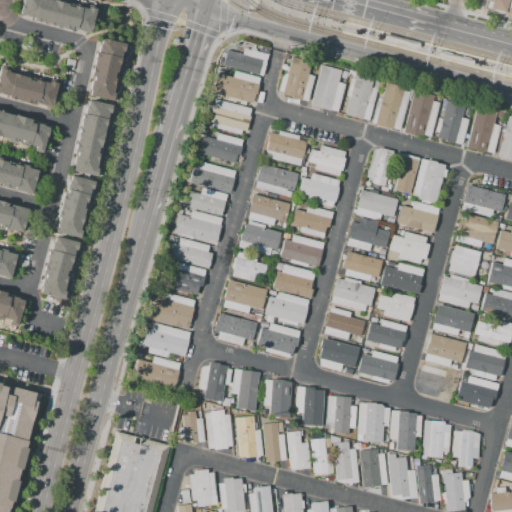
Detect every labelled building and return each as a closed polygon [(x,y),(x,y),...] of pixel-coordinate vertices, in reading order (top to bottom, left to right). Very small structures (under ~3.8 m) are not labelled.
[(17,14),(20,0),(53,0),(67,4),(66,6),(72,7),(72,5),(86,9),(87,6),(94,8),(88,33),(69,28),(68,31),(31,21),(32,18),(17,14)] [(511,0),(484,0),(482,9),(511,16),(511,0)] [(384,35),(382,40),(416,49),(417,44),(384,35)] [(112,102),(87,97),(91,78),(89,77),(91,66),(92,66),(93,60),(93,59),(94,52),(97,53),(100,38),(125,44),(123,52),(121,51),(119,58),(121,58),(119,66),(117,65),(115,73),(113,73),(112,78),(114,79),(111,93),(114,94),(112,102)] [(265,55),(260,76),(218,66),(219,59),(223,60),(225,50),(240,54),(242,49),(265,55)] [(438,52),(437,57),(470,66),(472,61),(438,52)] [(306,102),(301,100),(301,101),(290,98),(290,97),(281,95),(281,92),(277,91),(281,73),(286,74),(290,57),(310,62),(307,75),(313,76),(306,102)] [(336,112),(329,110),(329,111),(308,105),(319,65),(340,70),(337,82),(344,84),(336,112)] [(56,83),(49,108),(30,103),(30,105),(5,99),(6,96),(0,94),(0,68),(8,70),(7,73),(47,83),(48,81),(56,83)] [(259,78),(255,95),(254,94),(251,103),(246,102),(245,106),(237,104),(238,102),(231,100),(231,98),(219,95),(219,97),(210,95),(216,74),(232,78),(234,71),(259,78)] [(376,90),(368,121),(344,115),(345,112),(340,111),(349,78),(353,79),(354,74),(372,79),(370,88),(376,90)] [(398,130),(392,129),(391,130),(370,124),(377,98),(380,99),(384,83),(402,88),(401,90),(408,92),(398,130)] [(438,103),(429,138),(402,130),(413,90),(433,95),(431,101),(438,103)] [(97,177),(70,171),(74,153),(72,152),(81,114),(82,114),(86,99),(112,105),(110,113),(107,113),(105,120),(107,121),(106,128),(103,127),(95,167),(96,167),(95,169),(99,169),(97,177)] [(214,100),(249,109),(247,116),(249,117),(245,133),(240,131),(239,135),(209,127),(210,122),(208,122),(214,100)] [(461,146),(444,141),(444,140),(435,138),(437,132),(434,131),(437,119),(440,119),(445,101),(464,106),(463,110),(470,111),(468,116),(461,114),(460,118),(468,119),(461,146)] [(491,155),(464,148),(475,106),(496,112),(493,124),(499,126),(491,155)] [(0,111),(48,125),(41,153),(32,151),(34,147),(28,145),(27,147),(20,145),(20,143),(14,141),(13,143),(5,141),(5,139),(0,137),(0,111)] [(507,116),(511,117),(511,162),(496,159),(507,116)] [(207,130),(205,136),(198,134),(199,128),(207,130)] [(305,142),(303,150),(305,151),(303,158),(301,158),(299,166),(263,157),(267,142),(266,141),(269,128),(298,136),(297,140),(305,142)] [(242,140),(238,156),(236,155),(234,164),(197,154),(202,135),(215,139),(216,134),(242,140)] [(344,151),(343,157),(344,158),(341,171),(339,171),(338,176),(313,170),(314,165),(306,163),(310,149),(318,151),(319,145),(344,151)] [(392,151),(383,186),(371,183),(371,179),(364,178),(372,149),(379,148),(392,151)] [(418,158),(408,199),(388,194),(392,178),(391,178),(397,153),(418,158)] [(445,165),(444,169),(446,169),(444,178),(441,177),(439,187),(438,186),(433,203),(428,202),(428,204),(418,201),(418,200),(410,197),(420,159),(445,165)] [(36,171),(30,194),(12,190),(12,189),(9,188),(9,189),(0,187),(0,160),(7,163),(7,164),(12,165),(13,164),(20,166),(21,164),(27,166),(27,168),(36,171)] [(195,162),(234,171),(228,193),(186,182),(187,177),(189,178),(192,168),(194,168),(195,162)] [(297,174),(293,192),(290,191),(289,198),(253,188),(255,182),(254,181),(258,164),(297,174)] [(338,180),(336,186),(338,187),(334,203),(332,203),(330,208),(305,201),(307,196),(297,194),(301,177),(308,179),(310,173),(338,180)] [(80,239),(54,232),(57,218),(56,217),(62,193),(64,194),(68,175),(95,182),(93,190),(89,189),(85,203),(83,202),(82,208),(83,208),(78,229),(82,230),(80,239)] [(504,195),(499,213),(491,211),(491,213),(493,214),(492,218),(460,210),(462,203),(461,203),(464,189),(465,189),(466,185),(504,195)] [(226,194),(220,217),(181,207),(185,191),(199,195),(201,188),(226,194)] [(397,199),(392,218),(380,215),(378,221),(353,215),(360,190),(397,199)] [(251,194),(288,204),(283,223),(273,221),(272,226),(246,219),(250,204),(248,203),(251,194)] [(511,194),(510,194),(502,218),(511,221),(511,194)] [(439,208),(432,233),(395,223),(400,206),(410,208),(412,201),(439,208)] [(0,202),(27,209),(20,233),(11,231),(10,233),(0,230),(0,202)] [(306,206),(333,213),(329,228),(326,227),(323,239),(298,232),(299,227),(288,225),(292,210),(304,213),(306,206)] [(220,218),(214,243),(191,237),(191,240),(183,238),(184,235),(171,232),(176,214),(189,217),(190,211),(220,218)] [(497,222),(492,245),(480,242),(479,248),(452,241),(459,212),(497,222)] [(359,218),(377,222),(375,229),(387,232),(383,249),(369,246),(368,252),(344,246),(346,239),(345,238),(349,222),(357,224),(359,218)] [(279,232),(273,258),(236,248),(244,220),(263,226),(262,228),(279,232)] [(511,227),(511,256),(508,255),(509,252),(493,248),(498,230),(509,233),(511,227)] [(403,231),(425,237),(423,242),(429,244),(424,261),(419,259),(418,265),(396,259),(397,253),(387,250),(391,235),(401,238),(403,231)] [(323,243),(316,267),(307,265),(306,268),(288,263),(288,260),(278,257),(283,239),(290,241),(291,235),(323,243)] [(64,301),(37,294),(42,278),(40,277),(47,249),(49,249),(52,236),(79,243),(77,251),(72,250),(71,255),(73,256),(70,265),(69,264),(62,290),(66,291),(64,301)] [(208,245),(206,252),(210,253),(206,270),(166,259),(172,236),(208,245)] [(453,245),(480,252),(473,278),(446,272),(448,264),(447,264),(451,251),(452,252),(453,245)] [(15,255),(11,273),(9,273),(7,279),(0,276),(0,248),(6,250),(5,252),(15,255)] [(237,251),(256,256),(254,263),(266,266),(263,278),(253,276),(252,282),(231,277),(232,270),(230,268),(233,258),(236,258),(237,251)] [(382,261),(378,279),(369,277),(368,282),(342,276),(344,270),(341,269),(345,252),(382,261)] [(491,255),(511,260),(511,292),(499,289),(500,286),(484,282),(491,255)] [(423,270),(417,295),(378,285),(385,260),(394,262),(392,269),(395,270),(397,263),(423,270)] [(205,270),(200,287),(198,286),(196,296),(169,289),(176,263),(205,270)] [(281,264),(313,272),(309,289),(312,290),(309,299),(270,289),(275,271),(279,272),(281,264)] [(466,280),(466,283),(481,287),(476,305),(468,303),(467,309),(435,300),(441,276),(448,278),(449,275),(466,280)] [(334,278),(342,280),(343,278),(360,282),(359,285),(373,288),(368,306),(365,305),(363,312),(328,303),(334,278)] [(265,290),(259,311),(248,308),(246,314),(221,307),(223,301),(222,300),(227,280),(233,282),(233,284),(240,286),(241,284),(265,290)] [(511,293),(511,319),(478,310),(483,293),(490,294),(491,288),(511,293)] [(23,300),(15,328),(0,324),(1,320),(0,319),(0,290),(4,292),(3,295),(23,300)] [(306,300),(305,306),(306,307),(301,325),(296,323),(295,327),(276,322),(277,318),(263,314),(267,296),(274,298),(274,296),(276,296),(277,292),(306,300)] [(379,295),(390,298),(391,292),(414,298),(410,317),(409,317),(407,323),(381,316),(382,311),(375,309),(379,295)] [(193,300),(192,307),(185,332),(148,322),(154,296),(166,299),(168,294),(193,300)] [(435,304),(473,314),(468,333),(457,330),(455,336),(429,329),(435,304)] [(364,320),(359,337),(347,334),(346,341),(322,334),(329,307),(350,312),(349,317),(364,320)] [(254,323),(253,329),(250,341),(242,339),(240,346),(216,340),(218,332),(213,331),(217,313),(254,323)] [(485,316),(511,323),(509,330),(511,330),(507,345),(506,344),(504,348),(475,341),(477,335),(473,334),(476,322),(483,323),(485,316)] [(406,327),(402,341),(401,340),(398,349),(400,349),(398,356),(373,350),(375,343),(364,340),(369,323),(378,325),(379,320),(406,327)] [(151,323),(189,333),(183,357),(167,353),(166,358),(145,353),(146,347),(141,346),(145,329),(149,330),(151,323)] [(299,331),(295,348),(292,347),(290,355),(288,354),(287,358),(262,352),(264,348),(255,346),(260,328),(266,330),(268,323),(299,331)] [(464,343),(459,363),(450,360),(448,368),(422,362),(429,334),(464,343)] [(348,345),(345,358),(348,359),(347,365),(344,364),(341,374),(318,368),(320,360),(315,359),(319,344),(321,345),(323,339),(348,345)] [(351,342),(360,344),(357,353),(352,351),(350,345),(351,342)] [(505,353),(499,378),(494,377),(493,381),(465,374),(466,370),(463,369),(468,350),(471,351),(473,345),(505,353)] [(397,358),(396,363),(397,364),(392,381),(388,380),(386,385),(367,380),(368,375),(356,372),(360,354),(369,356),(370,351),(397,358)] [(178,363),(171,391),(131,381),(136,360),(150,363),(151,356),(178,363)] [(226,366),(226,369),(230,370),(227,385),(223,385),(220,402),(203,399),(204,389),(197,387),(200,367),(208,366),(209,362),(218,363),(218,365),(226,366)] [(441,371),(440,376),(452,379),(448,392),(442,390),(441,396),(419,391),(420,385),(416,384),(420,366),(441,371)] [(258,372),(253,411),(235,408),(236,394),(230,394),(233,369),(258,372)] [(494,385),(493,391),(494,392),(490,406),(486,405),(485,410),(466,405),(467,399),(456,396),(460,382),(473,385),(475,379),(494,385)] [(267,416),(268,407),(261,406),(263,380),(270,380),(289,381),(287,418),(267,416)] [(0,511),(0,383),(38,394),(6,511),(0,511)] [(324,389),(322,416),(316,416),(315,424),(301,423),(302,414),(297,414),(297,408),(295,408),(296,388),(324,389)] [(349,397),(349,406),(355,406),(353,428),(348,428),(347,434),(332,433),(332,429),(325,429),(326,396),(349,397)] [(358,403),(365,404),(365,403),(374,403),(374,404),(380,405),(382,408),(388,408),(387,427),(382,426),(381,443),(363,442),(363,435),(362,435),(361,441),(355,441),(358,403)] [(203,414),(209,413),(209,412),(222,410),(222,415),(227,414),(231,446),(226,447),(226,449),(212,450),(212,448),(207,449),(203,414)] [(181,416),(187,415),(187,412),(193,411),(194,419),(200,419),(203,442),(197,443),(189,444),(189,441),(184,442),(184,439),(179,440),(177,428),(182,427),(181,416)] [(415,413),(415,415),(419,416),(418,437),(414,436),(413,451),(394,450),(395,440),(387,439),(389,411),(406,411),(406,413),(415,413)] [(233,419),(251,417),(253,431),(258,430),(261,455),(238,458),(236,446),(233,446),(233,438),(235,438),(233,419)] [(511,417),(510,417),(502,445),(511,447),(511,417)] [(443,422),(443,425),(448,425),(447,453),(441,452),(440,458),(421,456),(422,447),(420,447),(422,421),(443,422)] [(260,424),(275,423),(277,435),(281,435),(284,460),(265,463),(260,424)] [(308,469),(289,471),(285,432),(298,431),(299,444),(305,443),(308,469)] [(452,431),(478,433),(476,459),(471,458),(470,462),(471,462),(471,466),(470,466),(470,468),(469,468),(468,469),(464,469),(464,467),(457,467),(457,457),(451,457),(452,431)] [(167,446),(149,511),(92,511),(113,432),(167,446)] [(335,482),(331,444),(330,444),(329,436),(339,438),(339,443),(347,442),(348,450),(353,449),(357,482),(343,484),(335,482)] [(333,475),(313,477),(308,440),(322,439),(325,468),(332,467),(333,475)] [(357,452),(375,449),(376,454),(382,454),(385,484),(361,487),(357,452)] [(504,451),(511,453),(511,481),(497,478),(504,451)] [(385,459),(403,457),(405,471),(412,470),(416,497),(399,499),(390,497),(385,459)] [(414,467),(428,465),(430,476),(436,475),(439,501),(418,503),(414,467)] [(193,470),(206,469),(207,473),(212,472),(216,505),(197,507),(197,500),(191,501),(189,487),(184,487),(183,484),(189,484),(187,475),(193,474),(193,470)] [(441,475),(459,473),(460,481),(467,480),(469,497),(463,503),(463,509),(445,511),(444,500),(440,500),(439,486),(442,486),(441,475)] [(222,479),(231,477),(231,479),(240,478),(240,481),(243,481),(244,490),(241,490),(243,511),(234,511),(226,511),(226,510),(220,509),(217,483),(222,483),(222,479)] [(248,511),(246,488),(265,486),(265,488),(270,488),(272,508),(267,508),(267,511),(248,511)] [(511,511),(490,511),(489,494),(495,494),(495,488),(504,487),(505,492),(511,492),(511,511)] [(180,491),(187,490),(189,503),(181,504),(180,491)] [(300,511),(275,511),(274,496),(281,495),(281,494),(290,493),(290,495),(299,494),(299,501),(302,500),(302,509),(300,509),(300,511)] [(326,511),(304,511),(303,503),(325,500),(326,511)]
